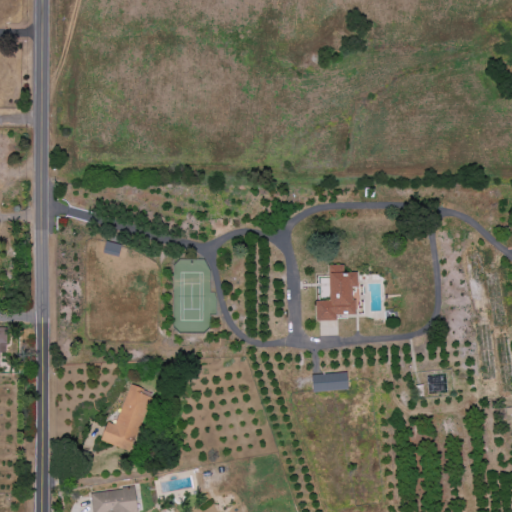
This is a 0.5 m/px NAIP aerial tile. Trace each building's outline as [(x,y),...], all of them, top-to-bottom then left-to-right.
[(119,257),(121,245),(106,242),(104,254),(119,257)] [(330,301),(315,301),(316,321),(337,320),(336,315),(355,314),(354,287),(358,287),(357,272),(344,272),(344,265),(329,265),(330,301)] [(490,330),(504,328),(498,270),(483,272),(490,330)] [(312,376),(314,393),(349,388),(347,372),(312,376)] [(132,451),(150,397),(142,394),(144,389),(129,384),(116,425),(107,422),(101,442),(132,451)] [(90,493),(92,511),(138,511),(135,488),(90,493)]
